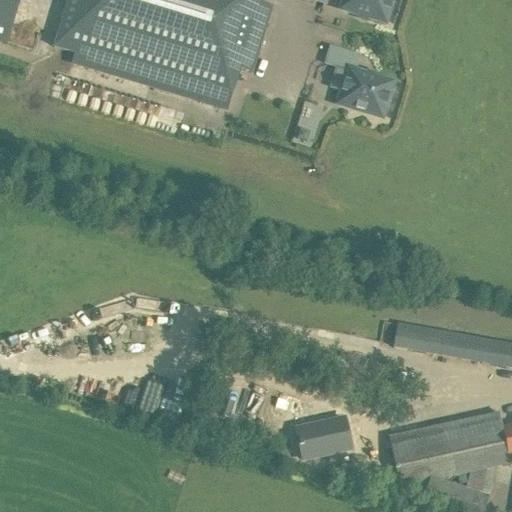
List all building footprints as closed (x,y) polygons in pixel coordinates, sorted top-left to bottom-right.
[(18,0),(0,0),(0,41),(6,43),(18,0)] [(252,73),(271,8),(258,4),(259,0),(68,0),(54,48),(75,55),(72,67),(227,110),(238,69),(252,73)] [(343,0),(341,10),(385,23),(391,0),(309,0),(324,5),(325,0),(343,0)] [(381,118),(391,84),(354,72),(358,57),(329,49),(325,65),(336,68),(330,88),(341,92),(337,105),(381,118)] [(309,132),(299,130),(296,139),(306,142),(309,132)] [(392,349),(511,369),(511,345),(396,325),(392,349)] [(388,367),(346,355),(341,372),(382,384),(388,367)] [(509,461),(511,460),(511,425),(501,428),(498,414),(388,439),(399,490),(428,483),(422,506),(439,511),(483,511),(488,497),(488,496),(493,468),(510,465),(509,461)] [(343,419),(295,430),(302,461),(350,450),(343,419)]
